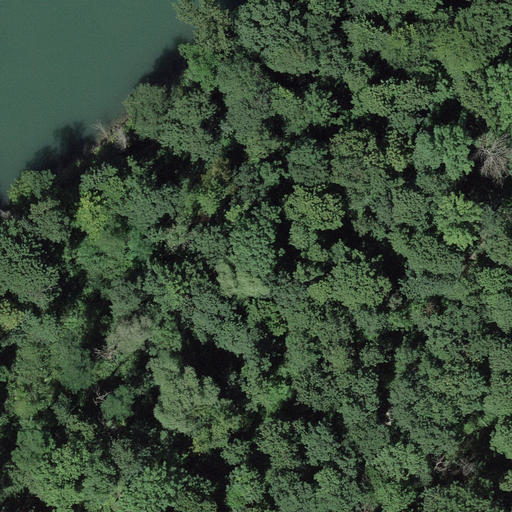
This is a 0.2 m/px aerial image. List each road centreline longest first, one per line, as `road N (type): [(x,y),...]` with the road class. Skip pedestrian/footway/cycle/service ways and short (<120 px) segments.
road 1 (track): [(320,0),(0,269)]
road 2 (track): [(511,224),(332,511)]
